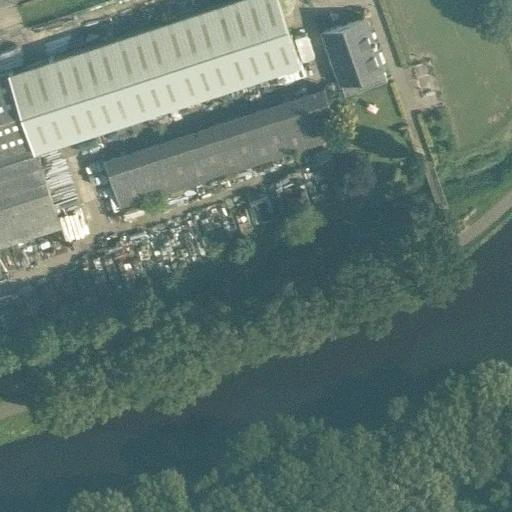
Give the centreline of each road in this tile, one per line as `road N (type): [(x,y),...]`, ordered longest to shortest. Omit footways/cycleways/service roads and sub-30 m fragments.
road 1 (unclassified): [(511,198),(427,260),(0,408)]
road 2 (track): [(196,511),(207,498),(511,420)]
